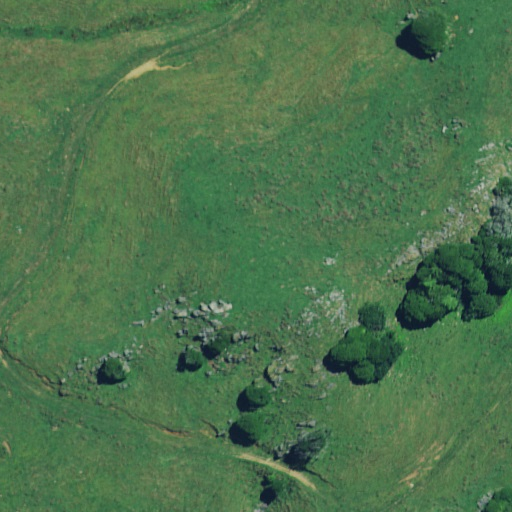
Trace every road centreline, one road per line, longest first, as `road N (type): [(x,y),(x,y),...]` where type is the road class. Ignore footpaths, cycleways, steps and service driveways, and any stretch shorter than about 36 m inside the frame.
road 1 (track): [(0,292),(32,270),(70,127),(105,80),(234,0)]
road 2 (track): [(338,511),(322,488),(264,448),(171,433),(0,360)]
